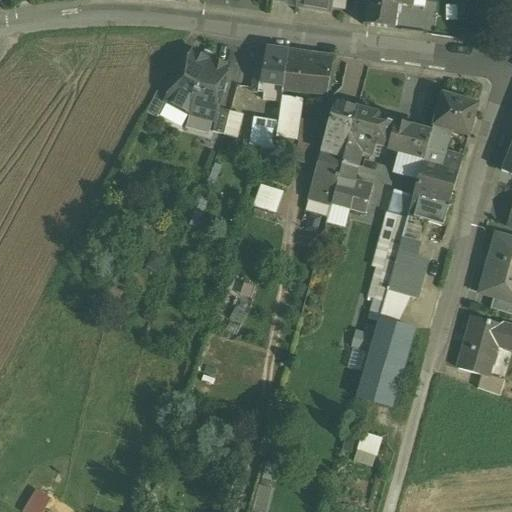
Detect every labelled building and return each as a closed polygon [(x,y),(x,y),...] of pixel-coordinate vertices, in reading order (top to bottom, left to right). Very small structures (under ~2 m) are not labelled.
[(297,0),(296,6),(332,12),(333,0),(297,0)] [(366,0),(366,6),(363,25),(394,30),(397,6),(398,0),(366,0)] [(398,0),(397,6),(412,8),(412,0),(398,0)] [(424,0),(412,0),(412,8),(424,10),(424,0)] [(468,21),(468,0),(457,0),(458,22),(468,21)] [(288,52),(267,49),(265,57),(261,84),(284,87),(288,52)] [(167,98),(165,102),(189,114),(209,62),(207,61),(208,60),(194,52),(194,53),(192,52),(167,98)] [(311,55),(288,52),(284,87),(306,90),(311,55)] [(265,57),(257,55),(251,89),(260,90),(261,84),(265,57)] [(334,59),(311,55),(306,90),(328,92),(334,59)] [(209,62),(189,114),(215,121),(218,109),(229,67),(226,66),(227,65),(212,61),(211,62),(209,62)] [(284,87),(261,84),(260,90),(259,94),(282,97),(284,87)] [(157,92),(146,113),(156,119),(165,102),(167,98),(157,92)] [(432,131),(426,150),(444,155),(451,132),(468,137),(477,105),(442,95),(432,131)] [(303,101),(282,98),(278,124),(299,127),(303,101)] [(357,110),(334,104),(321,152),(325,153),(344,158),(357,110)] [(229,112),(218,109),(215,121),(212,133),(224,136),(229,112)] [(378,115),(372,113),(371,114),(357,110),(344,158),(339,178),(354,182),(365,143),(388,149),(394,125),(379,121),(380,118),(378,115)] [(278,124),(255,120),(250,146),(295,152),(299,127),(278,124)] [(317,124),(301,121),(295,163),(308,165),(317,124)] [(424,133),(409,129),(407,126),(397,123),(394,125),(388,149),(387,150),(400,153),(395,172),(418,178),(426,150),(432,131),(425,129),(424,133)] [(511,145),(501,172),(511,176),(511,145)] [(444,155),(426,150),(418,178),(407,216),(443,227),(462,161),(444,155)] [(344,158),(325,153),(319,174),(314,177),(308,199),(332,205),(339,178),(344,158)] [(354,182),(339,178),(332,205),(349,210),(351,199),(368,203),(373,187),(354,182)] [(279,213),(285,191),(261,185),(254,207),(279,213)] [(406,220),(387,214),(371,267),(391,273),(406,220)] [(511,240),(496,236),(479,293),(497,299),(511,303),(511,240)] [(421,245),(402,240),(398,252),(417,257),(421,245)] [(417,257),(398,252),(387,291),(407,297),(418,300),(429,261),(417,257)] [(407,297),(387,291),(383,304),(404,309),(407,297)] [(511,303),(497,299),(494,311),(511,316),(511,303)] [(511,328),(473,318),(458,369),(481,376),(487,378),(487,376),(496,345),(511,349),(511,328)] [(413,331),(378,321),(356,398),(391,408),(413,331)] [(504,381),(487,376),(487,378),(481,376),(477,389),(500,397),(504,381)] [(355,462),(375,468),(384,436),(364,431),(355,462)] [(261,485),(252,511),(266,511),(274,489),(261,485)] [(24,511),(45,511),(54,497),(38,488),(24,511)]
